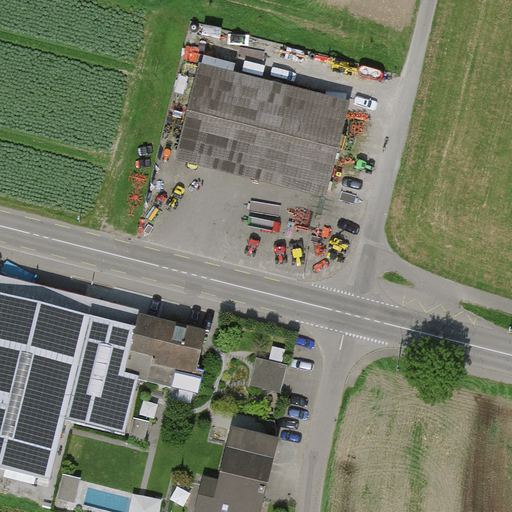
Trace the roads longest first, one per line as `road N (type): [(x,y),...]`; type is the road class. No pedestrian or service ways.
road 1 (primary): [(0,225),(350,313)]
road 2 (unclassified): [(350,313),(430,0)]
road 3 (unclassified): [(313,511),(350,313)]
road 4 (primary): [(350,313),(511,354)]
